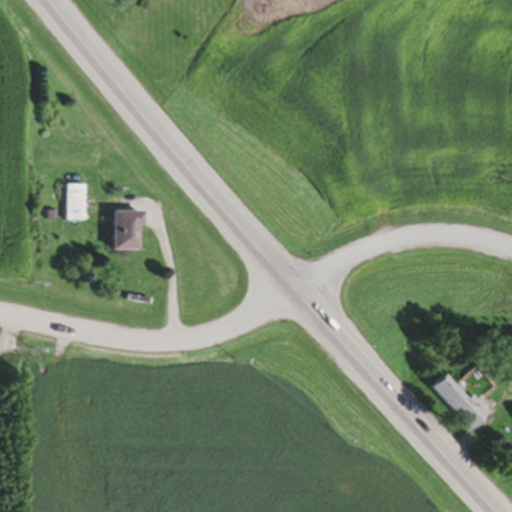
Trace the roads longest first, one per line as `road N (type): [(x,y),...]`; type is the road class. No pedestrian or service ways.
road 1 (secondary): [(502,511),(291,301),(37,0)]
road 2 (residential): [(291,301),(172,344),(0,306)]
road 3 (residential): [(291,301),(346,248),(424,229),(511,246)]
